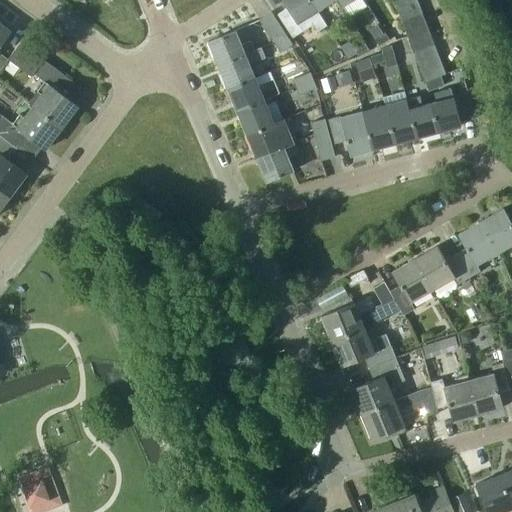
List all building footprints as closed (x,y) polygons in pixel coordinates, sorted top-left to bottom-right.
[(318,10),(311,0),(283,0),(288,7),(277,14),(292,38),(303,31),(312,24),(317,32),(327,25),(317,11),(318,10)] [(311,0),(318,10),(334,0),(311,0)] [(419,4),(417,0),(401,0),(395,3),(398,13),(419,4)] [(402,23),(423,15),(419,4),(398,13),(402,23)] [(258,20),(273,42),(285,35),(270,12),(258,20)] [(427,25),(423,15),(402,23),(406,33),(427,25)] [(0,23),(0,68),(6,60),(0,55),(0,46),(11,32),(0,23)] [(431,34),(427,25),(406,33),(409,40),(410,42),(431,34)] [(254,50),(254,49),(251,41),(241,45),(235,30),(208,41),(218,65),(254,50)] [(389,39),(385,32),(374,39),(379,46),(389,39)] [(413,51),(413,52),(435,44),(431,34),(410,42),(413,51)] [(292,45),(285,35),(273,42),(280,53),(292,45)] [(368,48),(363,42),(354,49),(358,55),(368,48)] [(31,78),(33,75),(44,60),(21,43),(8,60),(31,78)] [(417,62),(439,54),(435,44),(413,52),(417,62)] [(218,65),(227,88),(254,77),(249,63),(265,57),(261,46),(254,49),(254,50),(218,65)] [(385,61),(382,53),(370,57),(375,72),(386,69),(383,61),(385,61)] [(442,63),(439,54),(417,62),(421,72),(442,63)] [(372,66),(368,57),(354,63),(358,72),(372,66)] [(71,81),(44,60),(33,75),(44,83),(37,93),(41,96),(33,106),(62,128),(78,107),(67,98),(72,92),(65,88),(71,81)] [(442,63),(421,72),(426,84),(442,78),(441,75),(446,73),(442,63)] [(292,80),(296,87),(314,80),(311,72),(292,80)] [(337,89),(333,76),(320,81),(324,93),(337,89)] [(227,88),(237,111),(264,100),(254,77),(227,88)] [(445,85),(442,78),(426,84),(428,91),(445,85)] [(314,80),(296,87),(299,95),(317,88),(314,80)] [(436,102),(431,104),(437,132),(461,126),(453,98),(451,88),(434,92),(436,102)] [(419,96),(406,100),(416,138),(437,132),(431,104),(422,106),(419,96)] [(246,135),(273,123),(266,105),(271,102),(270,97),(264,100),(237,111),(246,135)] [(416,138),(406,100),(384,105),(395,143),(416,138)] [(373,149),(395,143),(384,105),(363,111),(373,149)] [(46,150),(62,128),(33,106),(24,119),(20,116),(13,125),(2,117),(0,119),(0,136),(17,149),(27,135),(46,150)] [(350,155),(373,149),(363,111),(362,111),(362,110),(328,119),(335,143),(347,140),(350,155)] [(273,124),(273,123),(246,135),(256,158),(293,143),(284,119),(273,124)] [(313,135),(327,131),(324,119),(310,123),(313,135)] [(327,131),(313,135),(320,161),(334,157),(327,131)] [(8,161),(17,149),(0,136),(0,189),(10,197),(27,175),(8,161)] [(293,143),(256,158),(266,181),(292,171),(287,158),(298,153),(293,143)] [(0,210),(10,197),(0,189),(0,210)] [(481,220),(498,251),(511,243),(511,220),(511,221),(503,208),(481,220)] [(456,253),(469,277),(482,270),(477,263),(498,251),(481,220),(458,233),(466,247),(456,253)] [(437,246),(415,258),(432,288),(455,275),(459,283),(469,277),(456,253),(444,259),(437,246)] [(410,300),(432,288),(415,258),(392,271),(401,284),(389,291),(400,310),(403,315),(415,308),(410,300)] [(363,327),(363,328),(390,317),(400,310),(389,291),(384,281),(372,288),(382,304),(358,314),(351,298),(339,303),(341,307),(321,315),(331,341),(363,327)] [(477,292),(470,281),(462,286),(469,297),(477,292)] [(165,309),(154,284),(140,290),(151,315),(165,309)] [(368,368),(395,357),(390,345),(379,350),(374,338),(369,341),(363,328),(363,327),(331,341),(341,366),(363,357),(368,368)] [(459,350),(455,336),(422,345),(426,359),(459,350)] [(511,348),(500,352),(502,361),(504,361),(511,388),(511,387),(511,348)] [(404,380),(395,357),(368,368),(372,379),(351,388),(361,413),(394,400),(389,388),(394,386),(393,385),(404,380)] [(469,379),(479,413),(504,407),(499,391),(511,388),(504,361),(502,361),(491,364),(493,372),(469,379)] [(430,381),(431,386),(437,408),(450,404),(454,420),(479,413),(469,379),(468,372),(457,375),(459,382),(444,386),(442,378),(430,381)] [(439,415),(437,408),(431,386),(419,389),(426,418),(439,415)] [(407,431),(394,400),(361,413),(372,439),(392,430),(394,434),(407,431)] [(40,511),(59,505),(46,468),(17,478),(29,511),(40,511)] [(511,469),(475,484),(486,511),(504,511),(511,509),(511,469)] [(453,511),(443,485),(430,491),(432,497),(417,503),(413,494),(373,511),(372,511),(453,511)] [(462,494),(453,498),(456,506),(466,501),(463,494),(462,494)]
